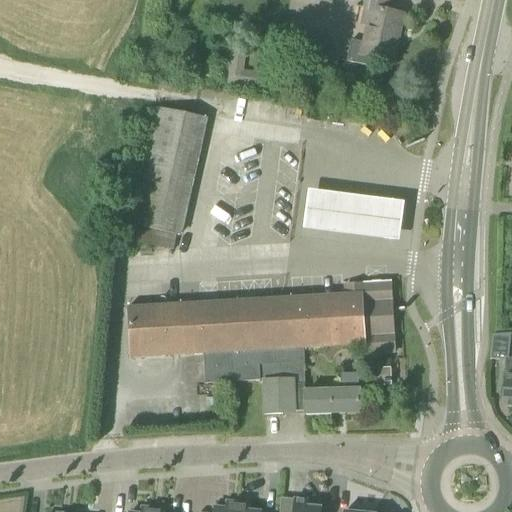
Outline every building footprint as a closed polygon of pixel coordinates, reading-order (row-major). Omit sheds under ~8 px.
[(352,40),(347,62),(372,67),(374,59),(394,63),(394,62),(391,62),(396,37),(399,37),(404,16),(391,13),(393,0),(363,0),(358,25),(367,28),(364,43),(352,40)] [(222,88),(275,95),(278,75),(245,70),(249,41),(229,38),(227,55),(222,54),(220,67),(225,67),(222,88)] [(130,226),(131,226),(128,242),(173,252),(176,237),(180,238),(205,119),(185,115),(157,109),(130,226)] [(406,206),(309,192),(304,231),(401,244),(406,206)] [(390,354),(386,284),(376,285),(367,285),(367,290),(346,291),(346,296),(281,299),(168,306),(128,309),(131,359),(172,357),(204,355),(205,384),(259,381),(258,366),(302,363),(302,350),(365,346),(366,355),(390,354)] [(510,335),(494,334),(494,358),(510,358),(510,335)] [(511,359),(506,359),(501,407),(511,408),(511,359)] [(262,383),(265,416),(283,415),(283,413),(295,412),(293,386),(304,385),(302,363),(258,366),(259,381),(259,383),(262,383)] [(390,385),(390,380),(389,371),(375,371),(375,386),(390,385)] [(330,393),(305,394),(305,415),(360,413),(360,392),(358,392),(358,376),(359,376),(359,375),(339,375),(340,389),(330,390),(330,393)] [(321,511),(322,509),(307,508),(308,501),(295,500),(293,511),(321,511)] [(237,511),(238,504),(226,503),(226,510),(214,509),(213,511),(237,511)]
